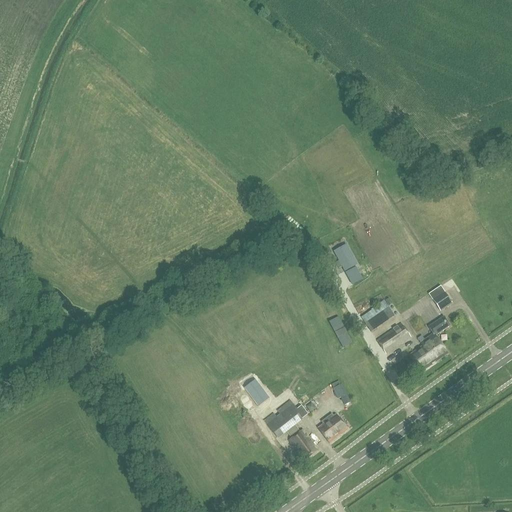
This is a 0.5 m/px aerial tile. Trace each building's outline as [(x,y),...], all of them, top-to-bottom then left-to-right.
[(339,269),(342,267),(344,272),(357,265),(346,246),(334,252),(339,261),(335,263),(339,269)] [(453,304),(442,288),(441,287),(430,295),(441,312),(453,304)] [(371,332),(389,321),(379,306),(362,318),(371,332)] [(435,336),(450,325),(444,317),(429,327),(434,334),(421,343),(423,346),(410,355),(422,372),(448,353),(435,336)] [(386,354),(411,337),(402,324),(377,341),(386,354)] [(343,347),(353,342),(343,325),(334,330),(343,347)] [(251,378),(240,387),(253,405),(264,396),(251,378)] [(345,406),(352,402),(342,384),(333,389),(338,399),(341,398),(345,406)] [(267,424),(278,439),(303,420),(302,419),(296,411),(297,410),(290,401),(289,402),(292,405),(276,418),(267,424)] [(329,443),(347,430),(336,415),(333,417),(332,415),(322,422),(324,425),(319,429),(329,443)] [(305,461),(318,451),(303,430),(289,441),(305,461)]
